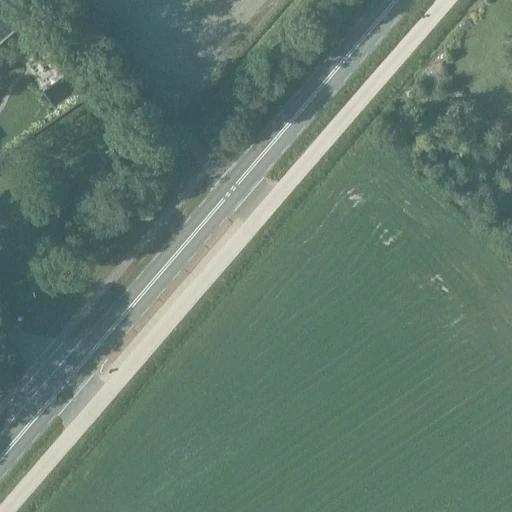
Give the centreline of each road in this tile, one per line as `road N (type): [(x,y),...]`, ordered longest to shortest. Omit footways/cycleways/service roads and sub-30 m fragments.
road 1 (unclassified): [(114,385),(448,0)]
road 2 (primary): [(83,363),(397,0)]
road 3 (unclassified): [(5,511),(114,385)]
road 4 (primary): [(0,460),(83,363)]
